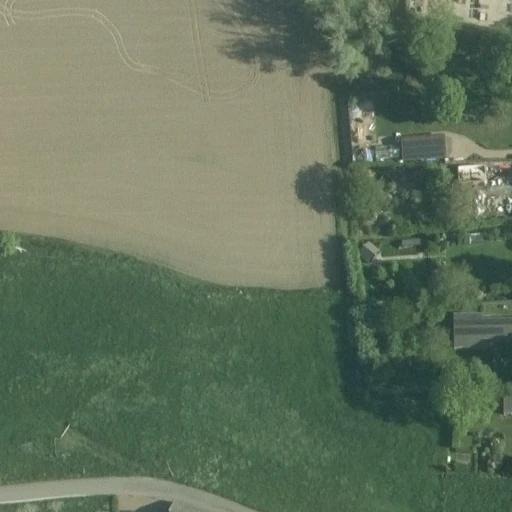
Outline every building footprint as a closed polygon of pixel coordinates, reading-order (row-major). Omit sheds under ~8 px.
[(9,0),(9,22),(53,24),(53,0),(9,0)] [(220,29),(202,30),(204,71),(250,68),(248,18),(220,19),(220,29)] [(100,24),(100,74),(145,75),(146,34),(128,34),(128,24),(100,24)] [(399,142),(400,162),(444,160),(443,140),(399,142)] [(511,193),(487,195),(485,163),(460,165),(464,226),(511,223),(511,193)] [(361,170),(361,181),(396,182),(396,171),(361,170)] [(367,249),(359,261),(372,269),(380,257),(367,249)] [(482,346),(511,345),(511,325),(482,326),(482,320),(453,321),(454,352),(482,352),(482,346)] [(382,331),(372,333),(374,347),(384,345),(382,331)] [(511,400),(503,401),(504,417),(511,417),(511,400)]
